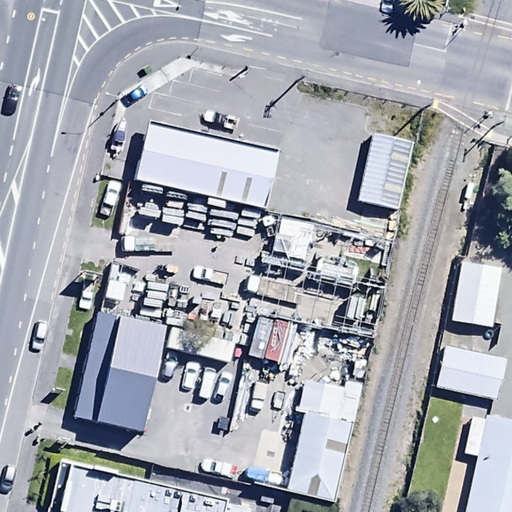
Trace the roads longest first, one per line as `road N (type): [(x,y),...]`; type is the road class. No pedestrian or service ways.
road 1 (tertiary): [(155,0),(511,77)]
road 2 (trunk): [(0,240),(53,0)]
